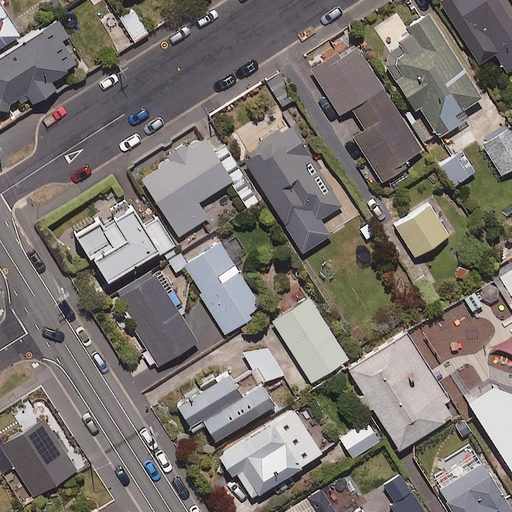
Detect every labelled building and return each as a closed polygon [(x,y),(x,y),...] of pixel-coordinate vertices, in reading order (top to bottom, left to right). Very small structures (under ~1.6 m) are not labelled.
[(441,0),(476,57),(492,47),(504,66),(511,60),(511,19),(500,0),(441,0)] [(0,37),(16,28),(0,2),(0,37)] [(416,100),(425,112),(411,121),(422,139),(436,130),(437,132),(466,113),(460,102),(478,90),(424,6),(414,12),(410,4),(375,27),(392,54),(384,60),(411,103),(416,100)] [(147,29),(132,6),(119,14),(133,38),(147,29)] [(0,102),(6,104),(8,102),(6,99),(15,93),(19,100),(28,94),(29,95),(51,81),(47,74),(76,56),(61,33),(66,30),(54,12),(0,45),(0,102)] [(421,150),(353,40),(335,52),(333,48),(309,63),(337,109),(349,102),(358,116),(347,122),(380,176),(421,150)] [(338,201),(289,119),(240,149),(300,247),(328,230),(318,214),(338,201)] [(511,161),(511,128),(507,122),(480,140),(499,170),(511,161)] [(257,194),(211,124),(138,171),(177,232),(206,213),(195,196),(229,174),(246,201),(257,194)] [(472,167),(461,146),(438,159),(450,180),(472,167)] [(102,274),(155,242),(160,251),(173,243),(142,192),(113,209),(109,203),(73,224),(102,274)] [(446,230),(426,199),(393,220),(413,251),(446,230)] [(223,328),(250,312),(247,308),(258,301),(218,236),(181,259),(223,328)] [(337,259),(330,244),(312,254),(320,268),(337,259)] [(511,266),(490,281),(486,275),(412,323),(449,380),(511,339),(511,266)] [(194,337),(153,269),(116,291),(156,359),(194,337)] [(345,352),(306,292),(270,315),(308,375),(345,352)] [(454,406),(404,327),(346,364),(396,443),(454,406)] [(242,347),(262,377),(282,370),(267,346),(242,347)] [(239,388),(226,367),(174,400),(187,421),(200,413),(214,435),(271,399),(257,377),(239,388)] [(497,455),(502,451),(511,465),(511,386),(490,377),(464,395),(459,398),(497,455)] [(297,413),(291,403),(216,450),(229,469),(233,466),(249,491),(331,439),(310,405),(297,413)] [(74,465),(41,411),(0,436),(0,443),(30,492),(74,465)] [(377,436),(365,416),(338,433),(351,453),(377,436)] [(511,507),(473,446),(431,473),(455,511),(508,511),(511,510),(511,507)] [(408,487),(399,470),(383,479),(392,496),(408,487)] [(363,511),(358,503),(344,511),(338,511),(319,482),(273,511),(363,511)] [(420,511),(424,510),(410,489),(390,503),(396,511),(420,511)] [(103,511),(96,501),(78,511),(103,511)]
